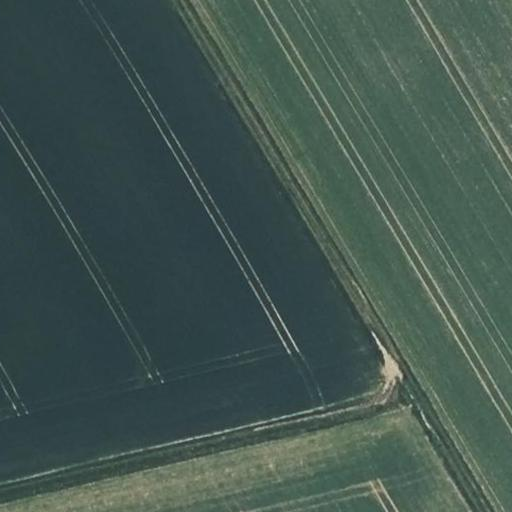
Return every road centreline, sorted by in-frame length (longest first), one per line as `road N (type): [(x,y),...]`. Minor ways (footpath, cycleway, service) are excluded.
road 1 (track): [(480,511),(174,0)]
road 2 (track): [(410,395),(0,492)]
